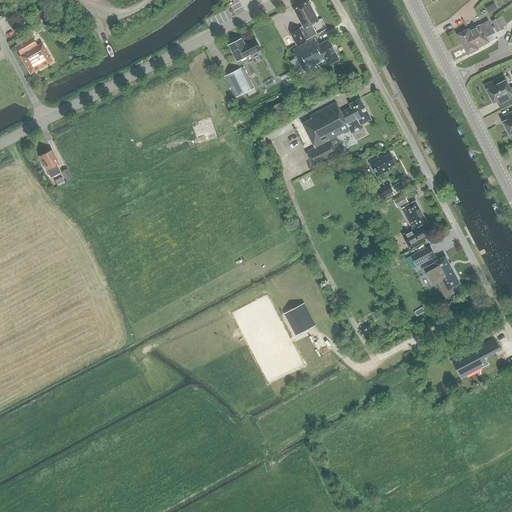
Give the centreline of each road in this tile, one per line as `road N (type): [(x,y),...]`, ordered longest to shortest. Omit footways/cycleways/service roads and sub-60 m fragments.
road 1 (unclassified): [(46,120),(279,0)]
road 2 (tertiary): [(511,197),(452,81)]
